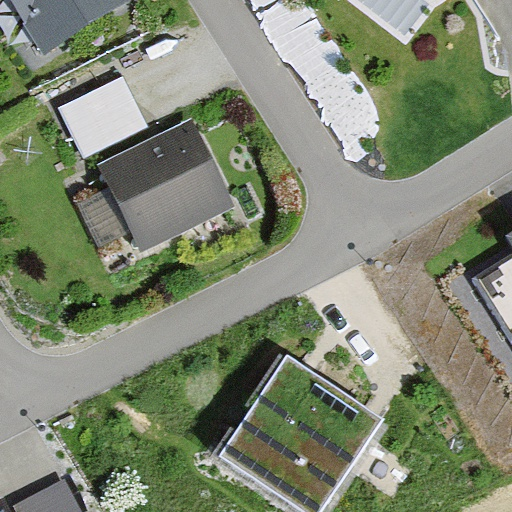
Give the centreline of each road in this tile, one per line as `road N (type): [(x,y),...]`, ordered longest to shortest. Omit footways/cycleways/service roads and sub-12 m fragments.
road 1 (residential): [(0,417),(363,228)]
road 2 (residential): [(218,0),(363,228)]
road 3 (residential): [(363,228),(511,136)]
